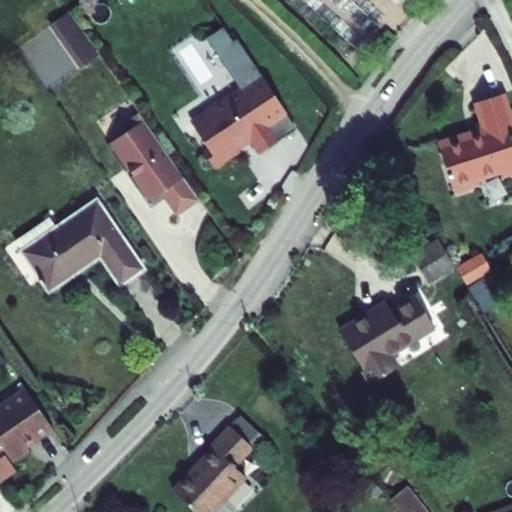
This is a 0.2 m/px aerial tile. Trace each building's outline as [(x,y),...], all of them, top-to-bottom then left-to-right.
[(115,55),(87,13),(68,26),(95,68),(115,55)] [(250,42),(241,29),(231,35),(239,47),(236,50),(247,66),(251,63),(259,75),(251,80),(259,93),(245,103),(241,98),(221,110),(224,115),(208,126),(224,150),(218,153),(228,168),(253,152),(249,146),(264,137),(275,155),(292,144),(274,116),(294,103),(253,39),(250,42)] [(461,153),(470,182),(496,174),(494,169),(511,163),(511,85),(492,92),(501,121),(484,127),(483,124),(457,132),(464,152),(461,153)] [(163,200),(165,202),(199,180),(156,115),(142,125),(141,131),(127,145),(163,200)] [(115,200),(38,250),(64,290),(114,257),(133,286),(161,268),(115,200)] [(430,281),(455,265),(440,240),(414,256),(430,281)] [(387,300),(341,327),(374,382),(402,365),(394,352),(437,325),(419,294),(393,311),(387,300)] [(18,415),(3,426),(29,465),(50,450),(46,445),(72,429),(45,389),(13,408),(18,415)] [(244,413),(233,424),(256,446),(257,446),(268,435),(244,413)] [(216,446),(176,489),(201,511),(214,511),(230,495),(248,476),(249,475),(239,465),(256,446),(233,424),(215,444),(216,446)] [(395,511),(420,511),(405,491),(389,504),(395,511)]
